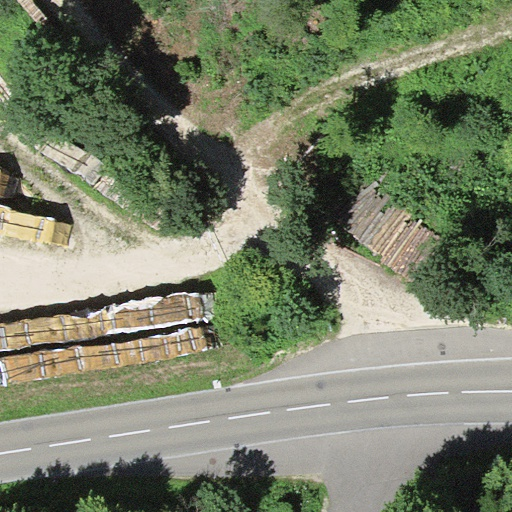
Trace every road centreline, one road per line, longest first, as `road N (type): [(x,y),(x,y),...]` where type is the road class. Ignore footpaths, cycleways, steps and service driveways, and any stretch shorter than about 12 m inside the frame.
road 1 (track): [(357,511),(395,398),(369,313),(146,115),(45,0)]
road 2 (tertiary): [(0,457),(293,409),(511,394)]
road 3 (track): [(206,168),(432,49),(511,24)]
